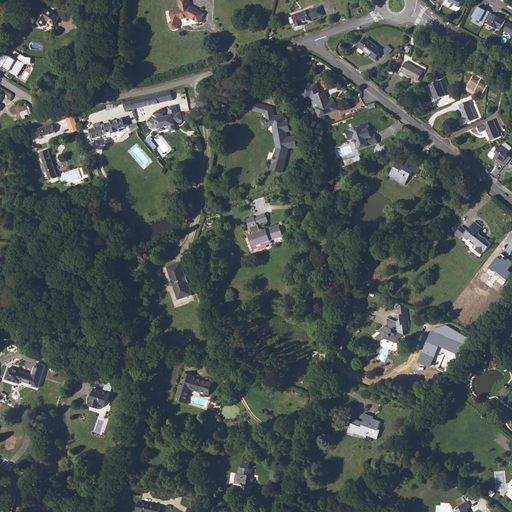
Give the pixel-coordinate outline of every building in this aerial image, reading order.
[(171,14),(172,21),(171,21),(170,22),(170,23),(170,25),(170,26),(169,26),(169,27),(170,28),(171,29),(172,29),(174,30),(175,30),(176,30),(178,29),(179,28),(179,27),(180,21),(182,19),(187,18),(190,18),(200,23),(205,14),(191,6),(189,0),(179,0),(181,9),(178,9),(179,12),(171,14)] [(446,0),(445,2),(443,6),(450,9),(452,5),(459,9),(464,0),(463,0),(446,0)] [(292,15),(296,28),(305,25),(304,23),(311,21),(311,20),(317,17),(323,15),(320,6),(314,8),(307,11),(307,10),(292,15)] [(482,20),(486,22),(490,13),(487,11),(486,12),(483,10),(483,9),(479,7),(473,19),(481,23),(482,20)] [(36,23),(42,27),(47,20),(55,25),(59,17),(44,8),(36,23)] [(498,29),(501,31),(506,21),(499,17),(498,18),(494,15),(488,25),(497,30),(498,29)] [(359,47),(375,59),(382,50),(366,38),(359,47)] [(388,44),(383,51),(388,55),(393,49),(388,44)] [(400,71),(418,80),(423,71),(405,62),(400,71)] [(430,84),(436,99),(446,95),(440,80),(430,84)] [(317,107),(320,116),(339,109),(335,100),(330,102),(326,90),(321,92),(318,83),(312,85),(312,82),(302,85),(307,97),(315,94),(320,106),(317,107)] [(157,94),(158,101),(173,98),(171,91),(157,94)] [(124,102),(126,111),(159,103),(158,101),(157,94),(124,102)] [(463,124),(475,119),(470,104),(471,104),(469,100),(458,104),(460,109),(459,109),(462,116),(460,117),(463,124)] [(253,102),(251,110),(265,114),(267,121),(268,127),(273,126),(274,130),(276,130),(279,148),(278,148),(273,170),(284,172),(289,153),(288,148),(290,148),(298,146),(295,135),(291,136),(291,138),(288,138),(288,137),(287,132),(290,131),(288,120),(284,121),(284,117),(282,116),(279,116),(278,118),(276,119),(275,116),(274,117),(272,108),(253,102)] [(482,117),(476,104),(472,105),(478,119),(482,117)] [(176,105),(167,107),(169,115),(163,116),(161,117),(161,115),(155,116),(156,118),(155,118),(155,120),(149,121),(151,128),(157,126),(157,129),(159,130),(163,129),(164,127),(163,127),(168,126),(170,127),(173,127),(174,125),(173,122),(182,120),(180,113),(177,113),(176,105)] [(72,133),(79,130),(74,116),(66,119),(72,133)] [(110,122),(101,125),(100,122),(94,124),(95,127),(89,129),(91,138),(111,131),(112,132),(113,133),(118,132),(120,130),(119,129),(125,127),(125,126),(126,125),(127,124),(129,125),(127,117),(124,119),(123,118),(116,120),(110,122)] [(490,140),(500,136),(493,120),(477,126),(480,132),(486,130),(490,140)] [(368,123),(347,130),(350,139),(355,137),(359,149),(378,142),(375,134),(369,136),(368,134),(370,133),(369,130),(371,130),(368,123)] [(40,137),(56,133),(53,124),(45,127),(37,129),(40,137)] [(153,149),(157,147),(152,137),(148,139),(153,149)] [(504,142),(501,144),(509,151),(511,148),(504,142)] [(489,156),(493,159),(494,157),(505,166),(511,157),(507,154),(509,151),(501,144),(497,148),(494,146),(489,154),(488,155),(489,156)] [(45,173),(47,172),(50,180),(58,177),(49,149),(41,152),(44,163),(45,165),(42,166),(45,173)] [(391,173),(396,175),(395,178),(405,184),(413,171),(418,174),(419,173),(422,168),(422,167),(409,159),(405,166),(404,167),(401,165),(402,164),(403,162),(399,160),(391,173)] [(258,217),(259,221),(260,222),(267,220),(265,213),(258,216),(258,217)] [(252,246),(256,245),(257,248),(267,244),(266,241),(270,240),(278,237),(279,238),(282,236),(278,225),(274,226),(274,227),(264,230),(262,230),(262,231),(259,232),(256,223),(254,218),(253,217),(247,219),(249,226),(250,226),(253,234),(248,236),(252,246)] [(475,249),(482,254),(491,243),(488,241),(487,241),(484,239),(484,238),(479,233),(479,231),(478,231),(481,227),(474,222),(470,226),(472,227),(469,231),(468,230),(463,236),(467,240),(468,238),(475,244),(478,245),(475,249)] [(501,252),(488,267),(507,283),(511,276),(511,272),(509,270),(511,265),(511,259),(510,258),(508,261),(505,258),(506,256),(501,252)] [(184,273),(180,260),(166,265),(170,278),(169,278),(168,280),(169,284),(172,286),(172,285),(177,298),(191,293),(187,281),(185,273),(184,273)] [(377,331),(381,333),(374,337),(382,340),(385,338),(392,341),(393,341),(396,342),(399,340),(399,339),(404,334),(404,332),(408,329),(406,321),(409,320),(406,307),(398,303),(400,318),(396,321),(388,327),(385,326),(377,331)] [(388,327),(396,321),(389,318),(387,319),(388,327)] [(441,349),(464,359),(474,336),(448,325),(431,330),(417,363),(432,370),(441,349)] [(21,384),(22,381),(33,385),(33,386),(39,388),(46,366),(37,363),(33,375),(10,367),(6,379),(21,384)] [(186,403),(191,389),(200,392),(200,393),(205,395),(205,393),(209,394),(213,383),(195,377),(195,376),(184,373),(176,400),(186,403)] [(114,390),(114,382),(106,381),(105,389),(114,390)] [(101,409),(102,405),(106,406),(110,393),(95,388),(93,396),(90,405),(101,409)] [(350,427),(355,429),(354,432),(367,436),(367,435),(377,438),(381,429),(379,428),(381,422),(375,420),(375,422),(373,421),(373,419),(374,417),(366,414),(363,422),(362,424),(358,422),(358,420),(352,418),(350,422),(351,423),(350,427)] [(242,467),(240,467),(239,474),(236,473),(235,484),(246,486),(252,487),(254,479),(248,478),(248,475),(251,476),(252,469),(250,469),(251,462),(243,461),(242,467)] [(0,511),(9,511),(12,503),(3,501),(0,509),(0,511)] [(452,511),(468,511),(467,509),(470,507),(467,501),(460,505),(461,507),(453,511),(452,511)] [(160,511),(161,507),(140,502),(138,511),(140,511),(139,511),(160,511)]
